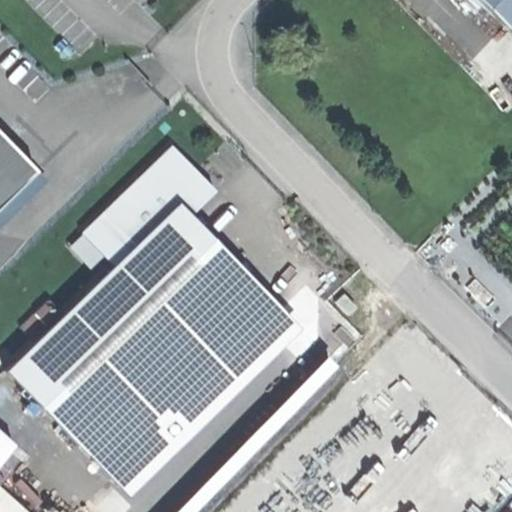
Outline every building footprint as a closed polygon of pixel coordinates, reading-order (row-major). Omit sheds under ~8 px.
[(511,0),(477,0),(511,34),(511,0)] [(0,201),(34,169),(3,137),(0,134),(0,201)] [(100,211),(131,244),(176,201),(188,214),(213,190),(192,168),(170,144),(100,211)] [(70,441),(245,275),(188,214),(176,201),(131,244),(0,368),(70,441)] [(277,308),(245,275),(70,441),(101,474),(277,308)] [(334,300),(347,314),(354,307),(342,293),(334,300)] [(176,509),(179,511),(191,511),(337,368),(328,360),(176,509)]
